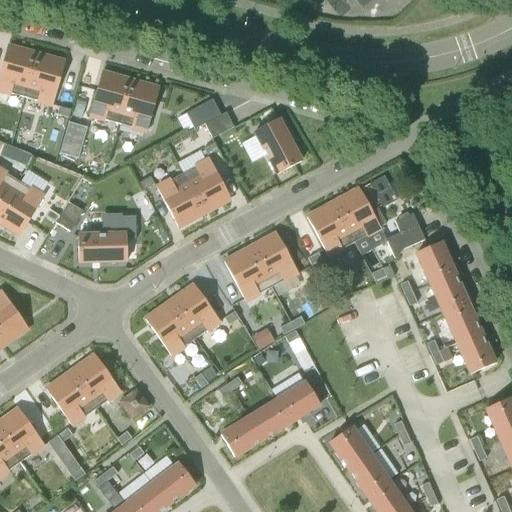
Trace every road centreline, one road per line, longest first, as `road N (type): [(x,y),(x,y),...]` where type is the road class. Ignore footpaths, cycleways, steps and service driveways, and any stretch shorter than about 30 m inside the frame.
road 1 (residential): [(400,142),(301,94),(0,9)]
road 2 (residential): [(511,28),(437,55),(351,60),(119,0)]
road 3 (residential): [(103,314),(226,235),(400,142)]
road 4 (residential): [(247,511),(103,314)]
road 5 (residential): [(511,338),(440,186),(400,142)]
road 6 (residential): [(400,142),(511,81)]
road 7 (residential): [(0,386),(103,314)]
